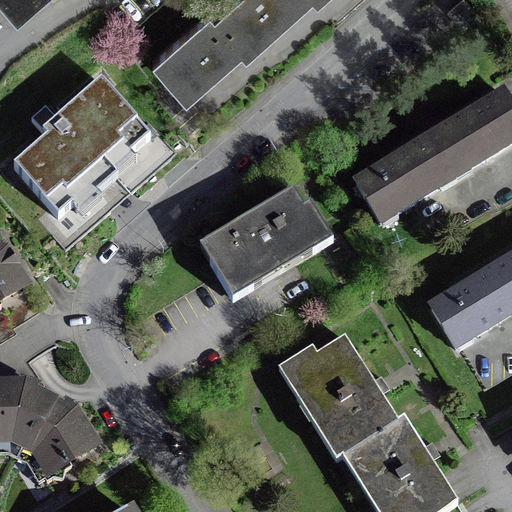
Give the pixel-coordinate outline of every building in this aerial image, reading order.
[(38,0),(0,0),(0,3),(15,20),(38,0)] [(244,56),(309,0),(233,0),(212,19),(240,51),(244,56)] [(461,31),(477,17),(462,0),(446,14),(461,31)] [(184,100),(240,51),(212,19),(208,14),(152,62),(184,100)] [(0,161),(0,162),(54,224),(150,141),(97,79),(0,161)] [(453,183),(511,147),(511,113),(503,99),(429,144),(453,183)] [(378,228),(453,183),(429,144),(354,189),(378,228)] [(215,279),(231,306),(331,246),(308,209),(302,212),(291,195),(204,247),(215,265),(209,268),(215,279)] [(0,253),(0,303),(23,289),(0,253)] [(454,353),(511,317),(511,281),(504,268),(430,313),(454,353)] [(342,463),(348,458),(397,428),(343,343),(288,378),(342,463)] [(67,407),(56,414),(48,401),(34,402),(33,389),(0,390),(0,450),(8,450),(8,449),(31,461),(30,463),(45,486),(52,482),(61,485),(63,475),(70,471),(66,465),(93,449),(67,407)] [(403,424),(397,428),(348,458),(382,511),(451,511),(456,509),(403,424)]
